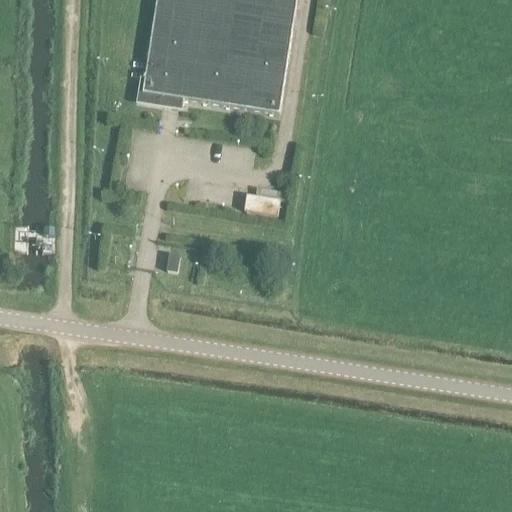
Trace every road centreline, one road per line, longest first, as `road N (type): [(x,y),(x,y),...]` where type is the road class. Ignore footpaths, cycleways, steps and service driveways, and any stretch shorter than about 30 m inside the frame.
road 1 (tertiary): [(511,392),(0,317)]
road 2 (track): [(67,327),(78,511)]
